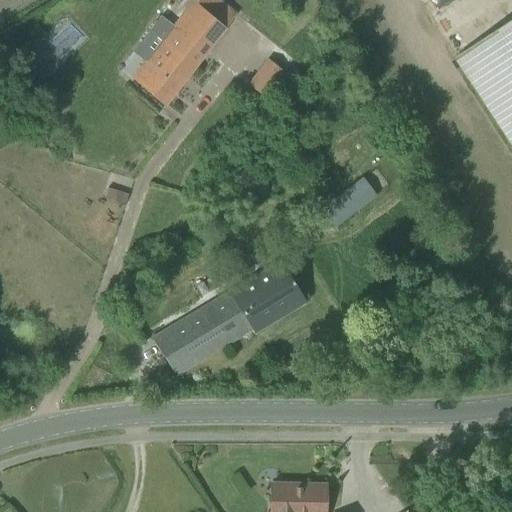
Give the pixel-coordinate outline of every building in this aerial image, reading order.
[(164,106),(236,15),(216,0),(193,0),(173,26),(160,16),(150,30),(163,40),(145,63),(131,78),(164,106)] [(424,0),(429,10),(450,0),(424,0)] [(511,20),(457,57),(511,141),(511,20)] [(245,81),(267,98),(287,73),(265,56),(245,81)] [(335,226),(373,196),(361,180),(322,209),(335,226)] [(104,198),(124,201),(126,192),(106,189),(104,198)] [(254,333),(305,302),(280,260),(153,335),(176,374),(231,341),(228,337),(249,324),(254,333)] [(270,511),(324,511),(324,509),(324,503),(328,501),(329,494),(325,492),(325,489),(297,488),(297,484),(271,484),(270,504),(270,511)]
